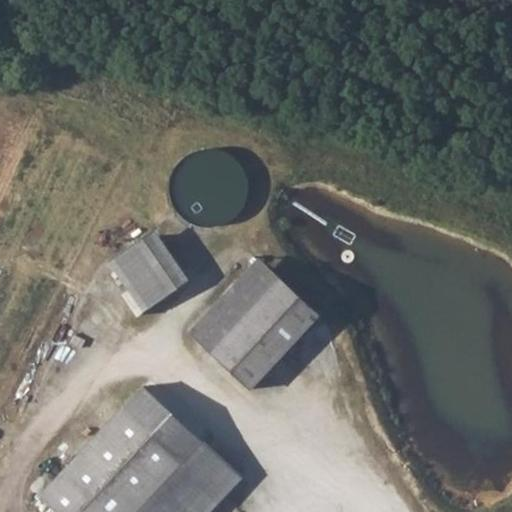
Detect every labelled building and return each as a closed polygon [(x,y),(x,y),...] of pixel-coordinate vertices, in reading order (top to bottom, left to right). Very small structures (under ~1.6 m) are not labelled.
[(0,290),(67,130),(23,112),(0,167),(0,290)] [(0,307),(0,410),(6,413),(120,157),(76,138),(0,307)] [(247,152),(178,147),(172,220),(241,225),(247,152)] [(141,313),(191,279),(157,229),(107,263),(141,313)] [(258,258),(188,334),(250,392),(322,316),(258,258)] [(122,407),(40,495),(58,511),(139,511),(184,464),(122,407)]
